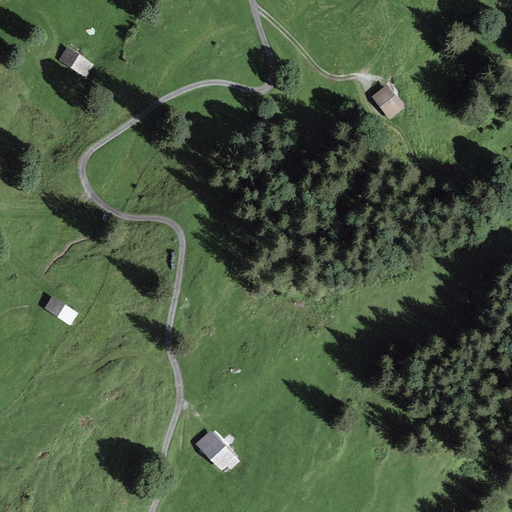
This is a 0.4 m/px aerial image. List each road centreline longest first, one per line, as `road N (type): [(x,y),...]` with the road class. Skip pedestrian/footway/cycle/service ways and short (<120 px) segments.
road 1 (track): [(250,0),(272,64),(265,89),(218,82),(185,88),(81,164),(87,190),(102,207),(167,221),(180,235),(167,341),(179,398),(151,511)]
road 2 (track): [(416,175),(398,134),(366,110),(360,79),(325,76),(251,0)]
